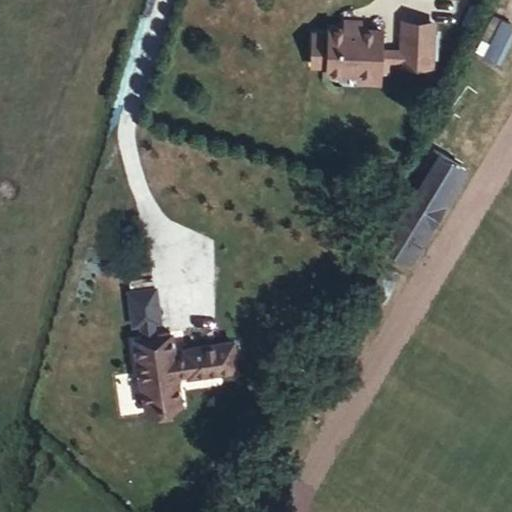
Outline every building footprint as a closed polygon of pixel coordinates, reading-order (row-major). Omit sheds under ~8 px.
[(496,41),(507,19),(501,16),(490,38),(496,41)] [(350,19),(350,27),(366,28),(366,20),(350,19)] [(511,40),(511,22),(507,19),(496,41),(489,53),(502,60),(511,40)] [(406,51),(405,66),(437,68),(440,26),(408,24),(406,51)] [(350,27),(334,26),(334,32),(319,30),(316,62),(332,63),(331,69),(363,72),(362,81),(384,83),(385,64),(386,50),(388,30),(366,28),(350,27)] [(406,51),(386,50),(385,64),(405,66),(406,51)] [(391,235),(398,239),(449,155),(442,151),(391,235)] [(449,155),(398,239),(393,247),(414,260),(470,168),(449,155)] [(389,266),(373,293),(387,301),(403,274),(389,266)] [(143,327),(145,339),(157,337),(155,325),(162,324),(157,291),(130,295),(135,328),(143,327)] [(138,340),(149,411),(162,409),(172,407),(184,405),(179,375),(192,373),(192,376),(233,369),(234,370),(240,369),(235,342),(188,350),(188,355),(176,357),(172,334),(157,337),(145,339),(138,340)] [(267,445),(262,454),(265,456),(270,447),(267,445)]
